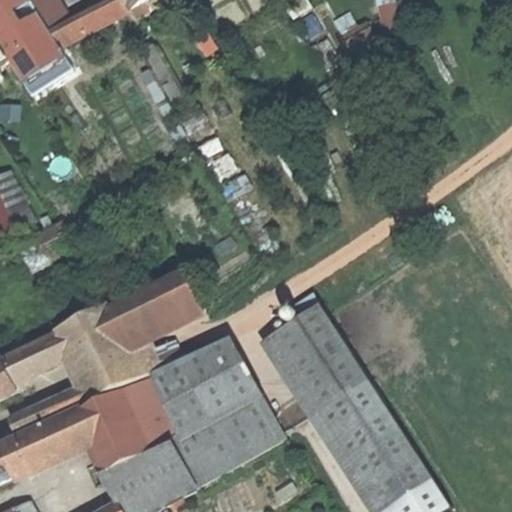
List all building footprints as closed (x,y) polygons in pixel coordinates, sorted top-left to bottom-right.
[(7,0),(2,4),(0,4),(0,43),(11,62),(13,65),(56,40),(55,39),(51,32),(37,9),(31,0),(7,0)] [(57,0),(50,0),(37,9),(51,32),(70,21),(57,0)] [(124,0),(125,1),(130,12),(153,0),(124,0)] [(125,1),(55,39),(56,40),(62,50),(131,14),(130,12),(125,1)] [(371,32),(351,43),(359,56),(378,45),(371,32)] [(62,50),(56,40),(13,65),(37,104),(79,78),(62,50)] [(0,68),(11,62),(0,43),(0,68)] [(326,58),(334,71),(359,56),(351,43),(326,58)] [(0,239),(10,235),(2,218),(9,215),(0,196),(0,239)] [(18,245),(20,249),(25,260),(69,236),(63,223),(18,245)] [(108,309),(69,236),(25,260),(31,272),(61,331),(108,309)] [(20,249),(0,258),(0,286),(31,272),(25,260),(20,249)] [(187,274),(131,300),(146,331),(202,304),(187,274)] [(335,294),(281,326),(332,409),(375,383),(386,377),(335,294)] [(61,331),(63,335),(73,357),(89,390),(95,403),(156,375),(164,371),(146,331),(131,300),(130,298),(108,309),(61,331)] [(73,357),(63,335),(6,362),(13,378),(44,364),(46,369),(73,357)] [(158,379),(130,391),(158,453),(178,444),(201,487),(290,440),(236,338),(164,371),(156,375),(158,379)] [(0,402),(20,393),(13,378),(6,362),(0,364),(0,402)] [(375,383),(332,409),(388,503),(432,477),(375,383)] [(89,390),(15,425),(21,438),(82,409),(95,403),(89,390)] [(130,391),(83,412),(94,436),(124,504),(127,511),(155,511),(187,495),(177,472),(168,476),(158,453),(130,391)] [(3,446),(5,450),(16,476),(63,455),(94,436),(83,412),(82,409),(21,438),(3,446)] [(5,450),(0,451),(0,485),(17,478),(16,476),(5,450)]
